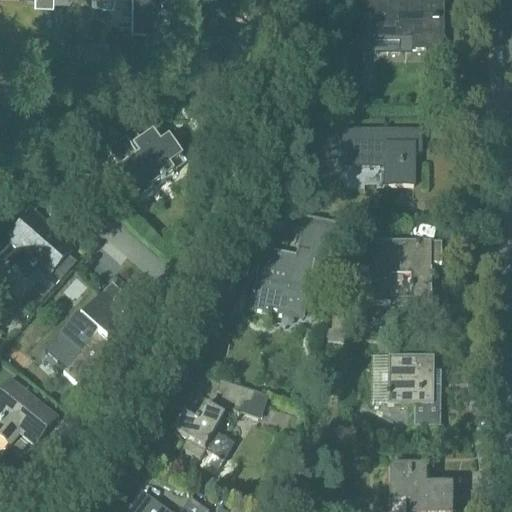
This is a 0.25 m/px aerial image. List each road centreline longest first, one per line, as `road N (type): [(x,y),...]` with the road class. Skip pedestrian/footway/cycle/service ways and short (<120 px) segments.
road 1 (residential): [(188,301),(240,211),(300,66)]
road 2 (residential): [(56,511),(188,301)]
road 3 (residential): [(188,301),(27,163),(0,182)]
road 4 (unclassified): [(510,233),(510,0)]
road 5 (unclassified): [(511,396),(510,233)]
